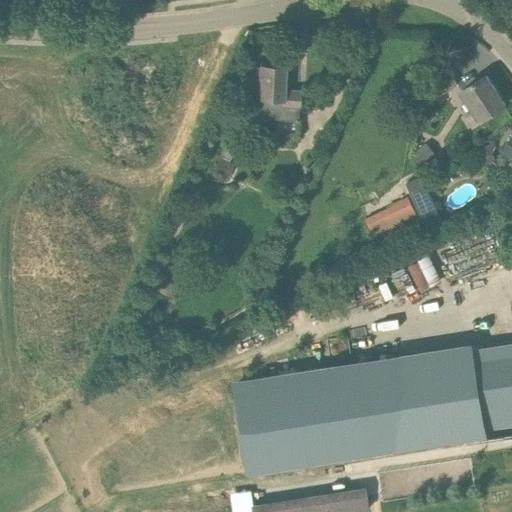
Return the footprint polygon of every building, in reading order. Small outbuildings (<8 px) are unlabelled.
[(298,121),(299,107),(299,91),(284,91),(285,68),(260,66),(258,119),(298,121)] [(437,98),(457,84),(450,73),(429,86),(437,98)] [(481,121),(505,105),(487,76),(462,92),(481,121)] [(511,137),(501,152),(510,159),(509,160),(511,162),(511,137)] [(226,182),(233,166),(227,163),(234,148),(224,143),(210,175),(220,180),(226,182)] [(411,156),(420,168),(434,156),(425,145),(411,156)] [(444,227),(431,200),(416,207),(428,234),(444,227)] [(412,263),(421,287),(440,280),(431,256),(412,263)] [(511,344),(471,351),(484,431),(484,427),(511,422),(511,344)] [(484,431),(471,351),(234,388),(247,474),(485,438),(484,427),(484,431)] [(366,508),(369,508),(369,505),(365,506),(363,489),(252,506),(253,511),(362,511),(366,511),(366,508)]
